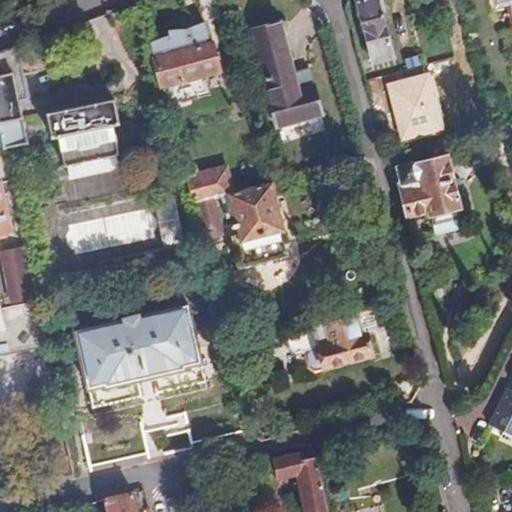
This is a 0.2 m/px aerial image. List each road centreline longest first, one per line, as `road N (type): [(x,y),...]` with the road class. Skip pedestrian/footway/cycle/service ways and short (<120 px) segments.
road 1 (residential): [(166,474),(427,405),(454,511)]
road 2 (residential): [(166,474),(0,508)]
